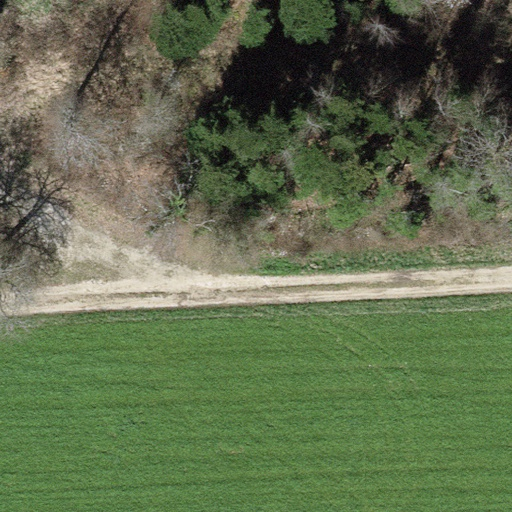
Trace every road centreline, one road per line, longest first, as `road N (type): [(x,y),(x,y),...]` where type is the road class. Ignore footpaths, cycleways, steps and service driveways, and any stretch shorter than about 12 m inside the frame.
road 1 (track): [(0,304),(511,275)]
road 2 (track): [(131,300),(0,190)]
